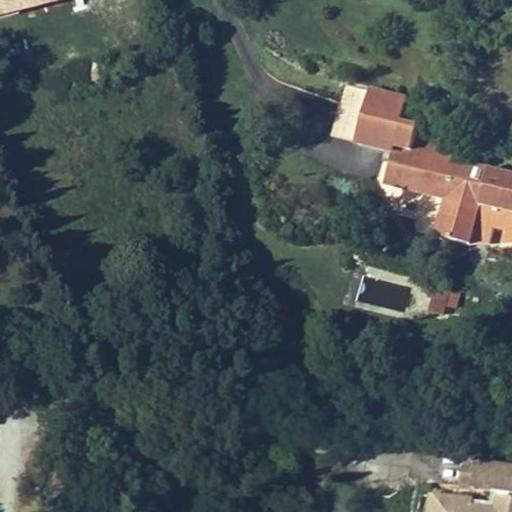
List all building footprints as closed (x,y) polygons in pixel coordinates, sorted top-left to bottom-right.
[(0,0),(0,9),(37,0),(0,0)] [(370,90),(358,140),(393,149),(385,180),(445,195),(438,226),(447,228),(442,247),(466,252),(467,244),(483,248),(488,230),(501,233),(500,240),(511,242),(511,172),(440,155),(442,145),(412,137),(416,121),(398,117),(403,98),(370,90)] [(433,287),(431,306),(458,309),(460,290),(433,287)] [(469,494),(508,500),(511,475),(511,468),(474,462),(469,494)] [(467,508),(431,502),(429,511),(511,511),(511,506),(507,506),(508,500),(469,494),(467,508)]
